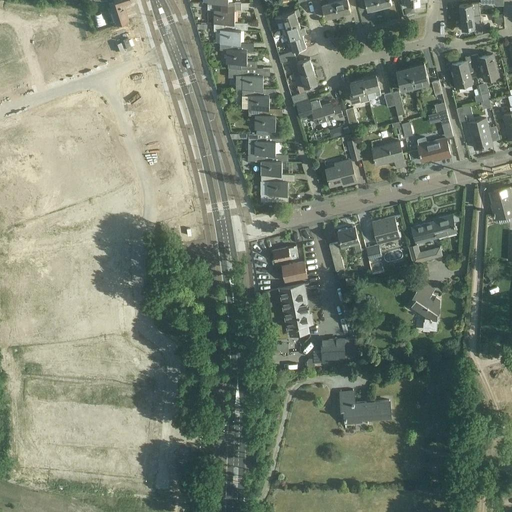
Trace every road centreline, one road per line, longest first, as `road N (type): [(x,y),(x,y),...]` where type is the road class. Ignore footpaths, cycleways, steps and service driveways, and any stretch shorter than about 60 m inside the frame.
road 1 (residential): [(167,433),(174,354),(147,331),(137,256),(149,221),(147,190),(107,77)]
road 2 (residential): [(322,213),(256,0)]
road 3 (unknown): [(468,175),(474,352),(511,357)]
road 4 (residential): [(322,213),(511,163)]
road 5 (residential): [(312,15),(322,47),(341,65),(424,44),(437,30),(439,0)]
road 6 (tertiary): [(215,184),(179,52)]
